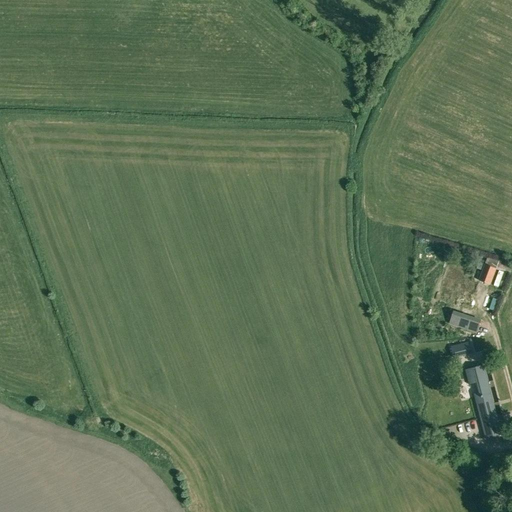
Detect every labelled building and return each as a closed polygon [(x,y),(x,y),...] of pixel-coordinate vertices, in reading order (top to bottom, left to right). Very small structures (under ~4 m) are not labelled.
[(479,281),(490,285),(497,269),(485,264),(479,281)] [(459,282),(453,298),(455,299),(454,301),(462,304),(463,302),(472,305),(477,291),(471,289),(473,282),(476,283),(479,275),(460,268),(457,275),(464,278),(462,284),(459,282)] [(446,280),(441,294),(453,298),(459,282),(462,284),(464,278),(457,275),(457,276),(453,274),(450,281),(446,280)] [(453,314),(450,323),(467,329),(470,319),(453,314)] [(451,347),(454,358),(462,356),(459,346),(451,348),(451,347)] [(502,439),(484,369),(465,374),(469,389),(476,387),(479,397),(474,398),(485,443),(502,439)]
